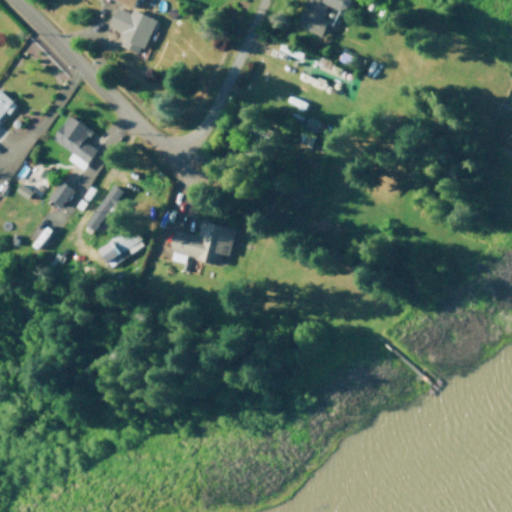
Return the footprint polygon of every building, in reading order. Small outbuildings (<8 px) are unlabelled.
[(102,35),(116,4),(108,0),(139,0),(136,9),(153,16),(137,52),(102,35)] [(322,35),(328,18),(323,17),(328,5),(347,11),(351,0),(307,0),(298,27),(322,35)] [(0,115),(10,103),(0,93),(0,115)] [(311,147),(321,122),(307,115),(296,141),(311,147)] [(54,142),(71,117),(89,130),(83,143),(98,154),(90,166),(75,156),(54,142)] [(49,198),(61,206),(74,188),(61,180),(49,198)] [(33,189),(20,183),(16,191),(30,198),(33,189)] [(81,220),(91,228),(121,190),(114,184),(81,220)] [(305,195),(322,199),(318,217),(302,212),(305,195)] [(173,230),(166,251),(220,266),(221,257),(226,258),(234,232),(204,223),(199,236),(173,230)] [(123,257),(122,255),(142,245),(132,227),(99,245),(109,265),(123,257)]
